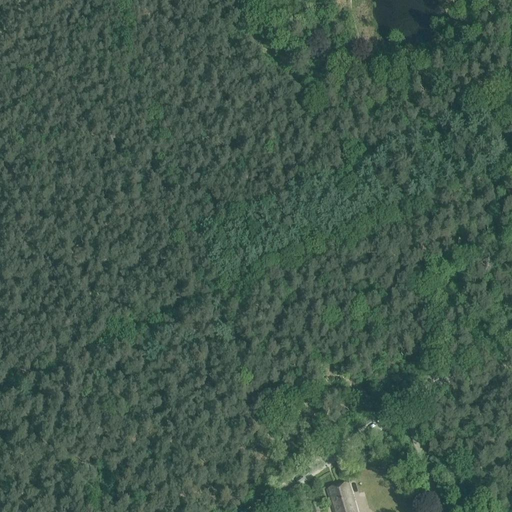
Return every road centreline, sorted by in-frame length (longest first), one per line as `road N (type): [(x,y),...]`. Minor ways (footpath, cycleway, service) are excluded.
road 1 (unclassified): [(254,511),(407,405)]
road 2 (track): [(460,22),(511,157)]
road 3 (unclassified): [(407,405),(511,332)]
